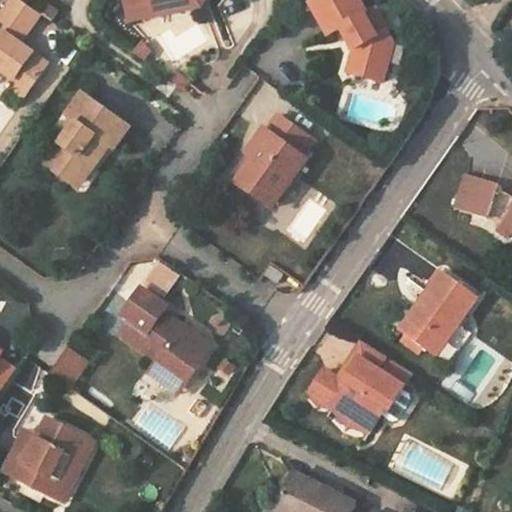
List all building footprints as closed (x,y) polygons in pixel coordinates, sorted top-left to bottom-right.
[(42,16),(18,0),(13,0),(10,6),(36,24),(42,16)] [(156,0),(168,14),(174,9),(166,0),(156,0)] [(215,4),(215,0),(166,0),(174,9),(168,14),(182,30),(215,4)] [(353,38),(360,51),(354,75),(384,83),(396,42),(377,9),(369,14),(360,0),(316,0),(318,1),(313,4),(330,36),(343,29),(349,40),(353,38)] [(36,24),(10,6),(0,19),(10,27),(1,40),(0,38),(0,70),(16,82),(18,78),(33,89),(50,65),(21,45),(36,24)] [(168,14),(149,30),(163,46),(182,30),(168,14)] [(192,83),(179,74),(174,80),(187,89),(192,83)] [(76,129),(47,169),(70,186),(83,168),(91,174),(100,160),(97,158),(103,150),(110,155),(129,131),(95,105),(93,109),(82,100),(66,121),(76,129)] [(272,205),(305,159),(301,156),(300,156),(313,139),(279,113),(267,130),(264,128),(248,151),(254,156),(237,181),(272,205)] [(248,151),(230,176),(237,181),(254,156),(248,151)] [(83,168),(70,186),(78,192),(91,174),(83,168)] [(457,209),(488,218),(498,184),(467,174),(457,209)] [(511,236),(511,207),(498,228),(511,238),(511,236)] [(181,277),(162,263),(147,284),(167,298),(181,277)] [(275,275),(288,284),(292,278),(280,269),(275,275)] [(423,300),(429,304),(407,334),(450,364),(472,332),(459,323),(479,295),(444,271),(423,300)] [(123,336),(161,362),(159,365),(187,385),(212,347),(198,337),(190,332),(164,314),(167,308),(143,291),(125,317),(132,322),(123,336)] [(0,327),(12,336),(30,311),(9,297),(0,310),(0,327)] [(423,300),(401,330),(407,334),(429,304),(423,300)] [(190,332),(198,337),(202,332),(193,326),(190,332)] [(338,378),(326,371),(312,392),(371,431),(392,400),(395,401),(405,386),(393,378),(400,366),(363,341),(344,370),(355,376),(349,386),(338,378)] [(69,351),(52,375),(63,383),(79,359),(69,351)] [(153,374),(181,394),(187,385),(159,365),(153,374)] [(413,374),(400,366),(393,378),(405,386),(413,374)] [(344,370),(338,378),(349,386),(355,376),(344,370)] [(54,497),(79,441),(42,425),(37,436),(32,446),(23,442),(7,476),(54,497)] [(37,436),(27,432),(23,442),(32,446),(37,436)] [(65,502),(90,446),(79,441),(54,497),(65,502)] [(354,511),(355,511),(358,505),(297,475),(282,504),(298,511),(354,511)] [(411,511),(383,498),(376,511),(411,511)]
